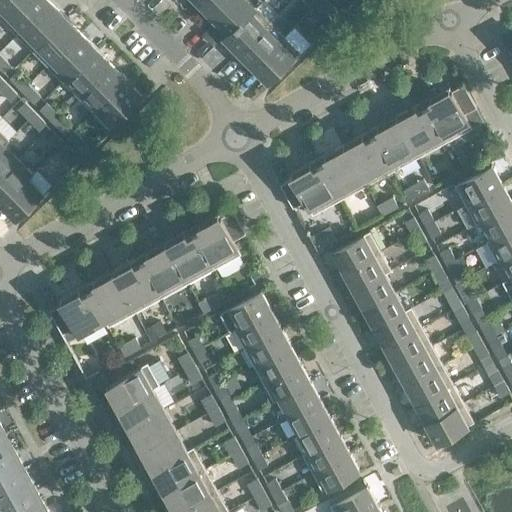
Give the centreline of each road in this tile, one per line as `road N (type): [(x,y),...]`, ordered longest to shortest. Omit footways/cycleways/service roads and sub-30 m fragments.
road 1 (residential): [(425,472),(235,137)]
road 2 (residential): [(0,268),(235,137)]
road 3 (residential): [(115,511),(0,295)]
road 4 (residential): [(235,137),(449,21)]
road 5 (residential): [(235,137),(198,75),(124,0)]
road 6 (residential): [(511,132),(449,21)]
